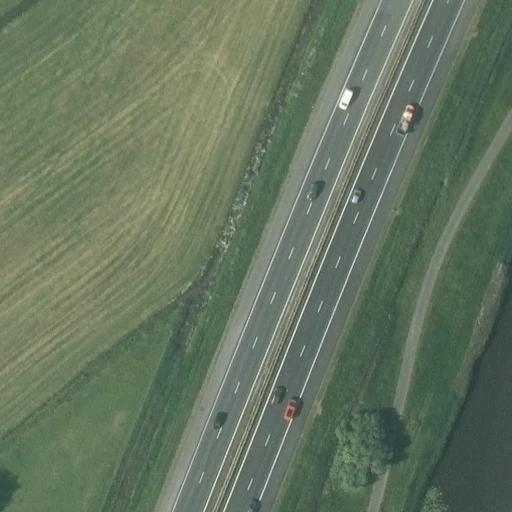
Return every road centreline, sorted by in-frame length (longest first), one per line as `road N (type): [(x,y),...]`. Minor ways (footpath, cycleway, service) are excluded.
road 1 (motorway): [(240,511),(449,0)]
road 2 (motorway): [(392,0),(188,511)]
